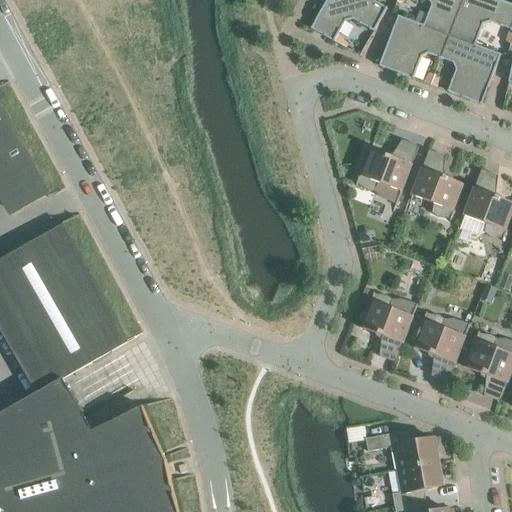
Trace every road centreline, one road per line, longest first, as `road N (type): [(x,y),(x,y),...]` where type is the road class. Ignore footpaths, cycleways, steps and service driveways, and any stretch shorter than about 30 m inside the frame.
road 1 (residential): [(306,368),(342,270),(294,93),(338,80),(511,145)]
road 2 (residential): [(0,17),(161,319)]
road 3 (residential): [(161,319),(201,428),(217,511)]
road 4 (residential): [(474,433),(306,368)]
road 5 (residential): [(306,368),(161,319)]
